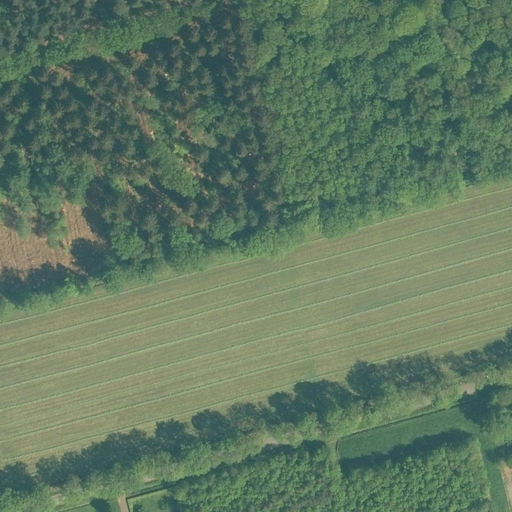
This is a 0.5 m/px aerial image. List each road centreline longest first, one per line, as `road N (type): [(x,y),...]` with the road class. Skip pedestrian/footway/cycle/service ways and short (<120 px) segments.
road 1 (unclassified): [(12,511),(511,376)]
road 2 (track): [(210,0),(0,58)]
